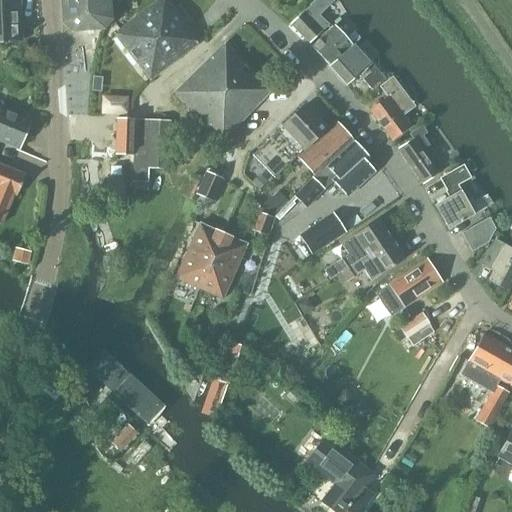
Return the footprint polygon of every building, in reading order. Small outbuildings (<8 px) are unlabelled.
[(0,0),(0,42),(20,42),(18,0),(0,0)] [(60,0),(62,24),(72,32),(104,30),(112,20),(110,0),(60,0)] [(151,81),(198,46),(196,43),(187,30),(189,28),(167,0),(159,0),(115,34),(151,81)] [(290,25),(309,45),(329,26),(319,15),(333,2),(331,0),(315,0),(309,5),(310,6),(290,25)] [(353,44),(354,45),(361,39),(355,32),(347,40),(335,27),(313,47),(328,65),(353,44)] [(224,140),(272,91),(224,44),(175,94),(208,129),(210,127),(224,140)] [(385,80),(354,45),(328,66),(346,87),(359,76),(373,91),(385,80)] [(392,141),(411,126),(404,116),(415,107),(392,77),(379,87),(387,98),(369,112),(392,141)] [(303,152),(327,130),(305,105),(281,128),(282,129),(253,156),(275,178),(303,152)] [(0,143),(19,151),(31,121),(0,107),(0,143)] [(116,119),(115,155),(134,156),(136,120),(116,119)] [(168,170),(170,122),(136,120),(134,156),(133,183),(148,184),(149,169),(168,170)] [(302,154),(298,159),(313,176),(328,162),(347,145),(345,143),(352,137),(338,122),(302,154)] [(423,185),(439,174),(428,157),(434,153),(423,137),(428,134),(422,126),(409,135),(412,139),(398,149),(423,185)] [(313,178),(295,196),(307,207),(325,188),(333,182),(347,197),(374,173),(366,164),(370,161),(354,143),(349,147),(314,179),(313,178)] [(464,162),(456,151),(448,156),(456,168),(464,162)] [(17,197),(26,176),(0,165),(0,225),(1,226),(14,196),(17,197)] [(486,208),(493,205),(488,197),(481,200),(480,199),(468,205),(458,186),(470,179),(463,166),(440,179),(447,192),(451,189),(454,195),(434,206),(448,231),(486,209),(486,208)] [(121,176),(121,168),(112,167),(112,175),(121,176)] [(213,203),(223,180),(205,172),(195,195),(213,203)] [(278,191),(262,206),(272,216),(288,202),(278,191)] [(265,236),(272,218),(259,213),(253,231),(265,236)] [(333,214),(299,236),(312,255),(345,233),(333,214)] [(472,253),(488,244),(496,230),(489,218),(461,234),(472,253)] [(334,264),(326,269),(332,279),(335,277),(340,273),(391,240),(378,220),(353,236),(341,244),(348,255),(334,264)] [(242,246),(199,227),(177,277),(221,296),(242,246)] [(340,273),(335,277),(342,286),(346,283),(364,271),(371,282),(405,259),(391,240),(340,273)] [(504,290),(511,275),(511,250),(496,241),(482,266),(493,273),(488,281),(504,290)] [(27,266),(30,252),(15,248),(12,262),(27,266)] [(404,308),(441,283),(427,260),(389,285),(404,308)] [(410,342),(430,327),(421,313),(400,328),(410,342)] [(511,350),(483,334),(467,361),(500,380),(511,387),(511,385),(511,350)] [(242,346),(227,340),(213,380),(229,385),(242,346)] [(108,357),(91,374),(148,429),(165,412),(108,357)] [(229,385),(213,380),(201,415),(217,420),(229,385)] [(493,431),(501,407),(509,393),(496,386),(475,421),(493,431)] [(356,400),(345,387),(333,398),(344,411),(345,410),(347,413),(354,407),(352,404),(356,400)] [(138,435),(128,426),(111,444),(120,453),(138,435)] [(511,431),(493,466),(494,467),(501,454),(511,460),(511,431)] [(346,511),(359,511),(373,495),(363,487),(368,480),(359,472),(362,469),(324,440),(307,461),(337,484),(323,502),(334,511),(343,511),(344,510),(346,511)] [(78,494),(107,511),(132,511),(137,505),(90,476),(78,494)] [(464,511),(475,511),(480,499),(470,496),(464,511)]
